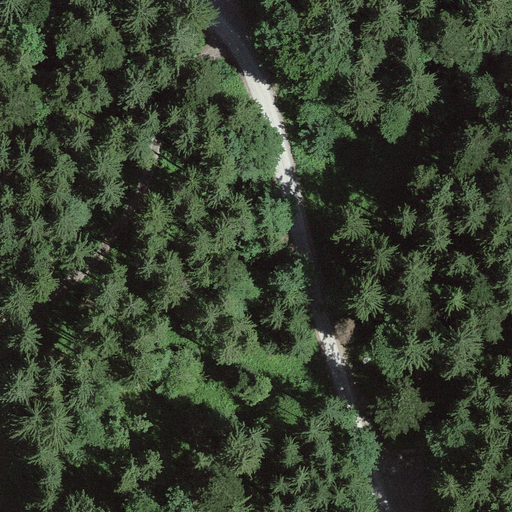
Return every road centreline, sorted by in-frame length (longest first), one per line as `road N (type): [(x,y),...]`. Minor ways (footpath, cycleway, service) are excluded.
road 1 (track): [(389,511),(268,102),(217,18),(186,0)]
road 2 (track): [(0,344),(134,224),(178,152),(223,0)]
